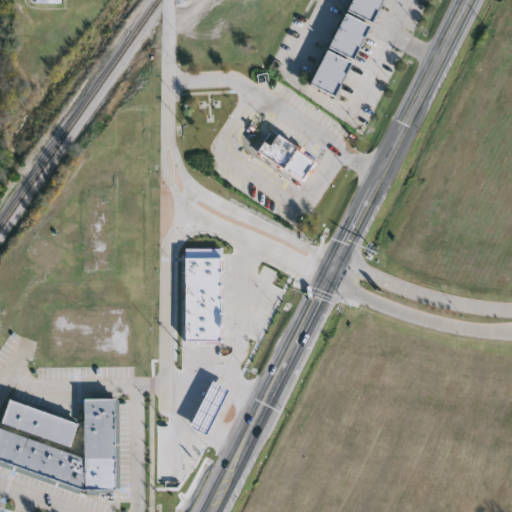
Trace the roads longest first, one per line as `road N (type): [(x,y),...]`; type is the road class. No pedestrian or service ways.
road 1 (primary): [(469,0),(215,511)]
road 2 (residential): [(167,134),(176,231),(188,186),(167,134)]
road 3 (tertiary): [(175,191),(212,225),(331,281)]
road 4 (tertiary): [(342,259),(188,186)]
road 5 (residential): [(168,383),(166,258),(176,231)]
road 6 (residential): [(167,134),(169,0)]
